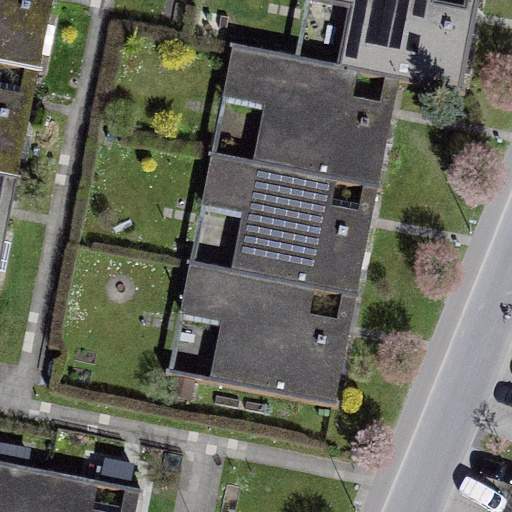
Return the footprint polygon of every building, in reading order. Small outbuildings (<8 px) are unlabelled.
[(56,0),(0,0),(0,62),(40,71),(56,0)] [(310,0),(308,16),(352,25),(340,81),(403,94),(462,106),(483,0),(310,0)] [(340,81),(239,61),(229,110),(269,118),(257,178),(381,203),(403,94),(340,81)] [(37,89),(0,80),(0,173),(19,177),(37,89)] [(257,178),(217,170),(206,221),(247,229),(235,286),(359,312),(381,203),(257,178)] [(0,293),(20,196),(0,192),(0,293)] [(235,286),(198,279),(188,330),(226,338),(214,393),(337,418),(359,312),(235,286)] [(135,511),(137,505),(0,481),(0,511),(135,511)]
